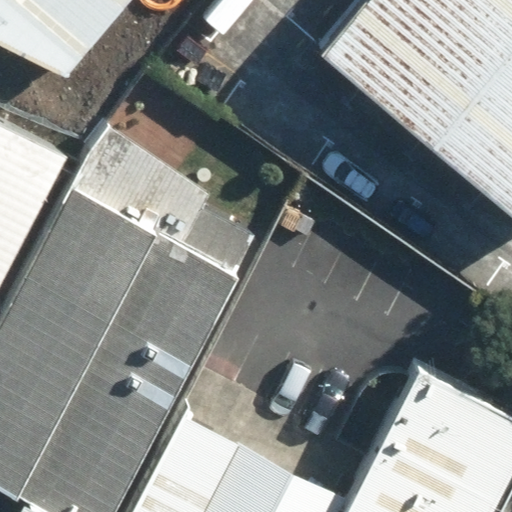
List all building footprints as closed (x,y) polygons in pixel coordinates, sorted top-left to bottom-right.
[(115,0),(0,0),(0,15),(71,51),(115,0)] [(511,0),(346,0),(309,44),(511,216),(511,0)] [(67,163),(0,127),(0,284),(2,286),(67,163)] [(114,511),(239,277),(90,198),(0,367),(0,464),(90,511),(114,511)] [(345,478),(192,397),(129,511),(489,511),(490,511),(511,470),(511,398),(415,347),(345,478)]
